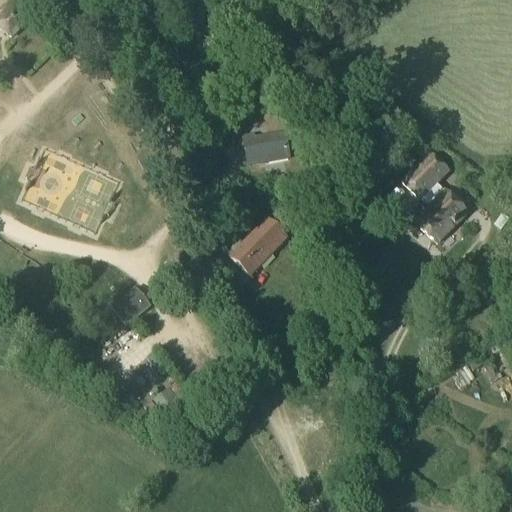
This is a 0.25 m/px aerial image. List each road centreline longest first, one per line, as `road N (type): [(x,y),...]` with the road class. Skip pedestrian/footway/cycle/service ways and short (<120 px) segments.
road 1 (track): [(133,265),(250,395),(317,511)]
road 2 (track): [(0,227),(31,243),(133,265)]
